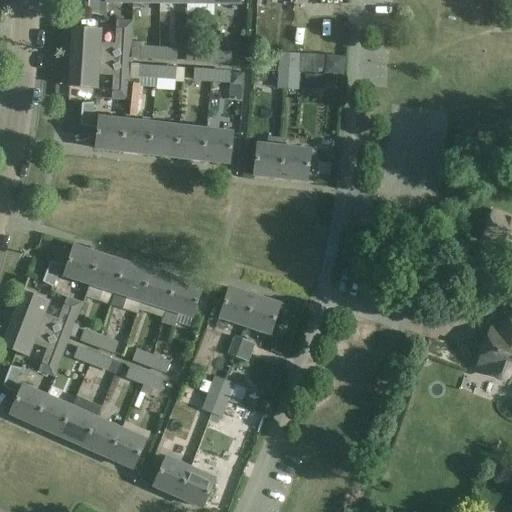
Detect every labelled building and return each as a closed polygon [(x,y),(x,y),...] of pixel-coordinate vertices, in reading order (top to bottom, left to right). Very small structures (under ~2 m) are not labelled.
[(132,3),(132,0),(87,0),(87,14),(98,16),(105,16),(106,3),(132,3)] [(186,4),(186,0),(159,0),(159,4),(170,4),(170,19),(186,19),(186,4)] [(130,59),(132,41),(133,22),(117,21),(115,44),(100,44),(101,29),(75,28),(75,27),(73,27),(72,57),(130,61),(130,59)] [(141,47),(140,60),(158,61),(159,48),(141,47)] [(177,50),(159,48),(158,61),(177,62),(177,50)] [(194,63),(212,65),(213,51),(195,50),(194,63)] [(232,52),(213,51),(212,65),(231,66),(232,52)] [(278,53),(277,71),(288,72),(290,53),(278,53)] [(290,53),(288,72),(300,72),(300,73),(318,74),(318,69),(325,70),(326,56),(290,53)] [(130,65),(130,61),(72,57),(70,88),(71,88),(71,87),(97,89),(98,75),(113,75),(112,99),(128,100),(129,83),(129,79),(130,65)] [(139,66),(138,79),(157,80),(158,67),(139,66)] [(158,67),(157,80),(175,81),(176,68),(158,67)] [(211,83),(211,70),(193,69),(192,82),(211,83)] [(230,71),(211,70),(211,83),(229,85),(230,71)] [(287,90),(288,72),(277,71),(277,73),(276,89),(287,90)] [(300,72),(288,72),(287,90),(299,91),(300,73),(300,72)] [(324,76),(305,75),(304,90),(324,91),(324,76)] [(137,117),(138,95),(139,84),(138,84),(129,83),(128,100),(127,117),(137,117)] [(243,86),(231,86),(229,101),(242,102),(243,86)] [(93,103),(81,103),(80,125),(92,127),(93,103)] [(95,148),(122,151),(125,121),(98,118),(95,148)] [(149,154),(152,124),(125,121),(122,151),(149,154)] [(175,157),(179,127),(152,124),(149,154),(175,157)] [(202,160),(205,130),(179,127),(175,157),(202,160)] [(233,133),(205,130),(202,160),(229,163),(233,133)] [(253,175),(281,178),(284,148),(284,139),(267,138),(267,146),(257,145),(253,175)] [(312,151),(284,148),(281,178),(308,181),(312,151)] [(511,219),(493,212),(484,238),(511,247),(511,219)] [(63,276),(89,285),(99,255),(73,246),(63,276)] [(99,255),(89,285),(103,289),(99,301),(111,305),(115,293),(125,263),(99,255)] [(61,264),(50,261),(42,281),(52,287),(61,264)] [(140,302),(150,272),(125,263),(115,293),(111,305),(123,309),(127,297),(140,302)] [(140,302),(166,310),(176,280),(150,272),(140,302)] [(176,280),(166,310),(162,323),(174,327),(178,314),(192,319),(202,288),(176,280)] [(246,328),(255,298),(229,290),(220,320),(246,328)] [(23,291),(12,319),(67,340),(81,304),(66,298),(58,320),(43,314),(48,301),(24,292),(24,291),(23,291)] [(281,306),(255,298),(246,328),(272,336),(281,306)] [(491,330),(490,333),(478,365),(495,371),(495,375),(497,378),(501,380),(505,379),(508,375),(511,377),(511,318),(507,317),(501,334),(491,330)] [(53,377),(61,355),(66,342),(67,340),(12,319),(1,348),(3,348),(27,357),(32,344),(47,349),(38,371),(53,377)] [(79,342),(96,349),(101,336),(84,329),(79,342)] [(119,342),(101,336),(96,349),(114,355),(119,342)] [(236,358),(242,339),(234,336),(228,355),(236,358)] [(255,344),(242,339),(236,358),(248,363),(255,344)] [(77,347),(72,359),(90,366),(95,354),(77,347)] [(132,362),(148,368),(153,356),(136,350),(132,362)] [(155,352),(153,356),(148,368),(166,375),(171,363),(164,360),(165,356),(155,352)] [(112,360),(95,354),(90,366),(107,373),(112,360)] [(21,369),(10,365),(2,385),(12,391),(21,369)] [(142,386),(147,374),(129,367),(125,379),(142,386)] [(164,380),(147,374),(142,386),(134,408),(139,410),(145,395),(148,396),(151,390),(159,393),(164,380)] [(214,377),(207,394),(217,398),(224,381),(214,377)] [(224,381),(217,398),(228,402),(239,407),(247,387),(235,382),(234,385),(224,381)] [(47,398),(46,397),(21,386),(8,415),(34,426),(47,398)] [(211,415),(217,398),(207,394),(201,411),(211,415)] [(47,398),(34,426),(59,437),(71,409),(47,398)] [(217,398),(211,415),(222,419),(222,417),(228,402),(217,398)] [(59,437),(84,448),(96,420),(71,409),(59,437)] [(96,420),(84,448),(109,459),(121,431),(96,420)] [(125,422),(121,431),(109,459),(134,471),(151,433),(125,422)] [(165,459),(153,486),(177,498),(190,469),(166,458),(165,459)] [(216,480),(190,469),(177,498),(203,509),(216,480)]
